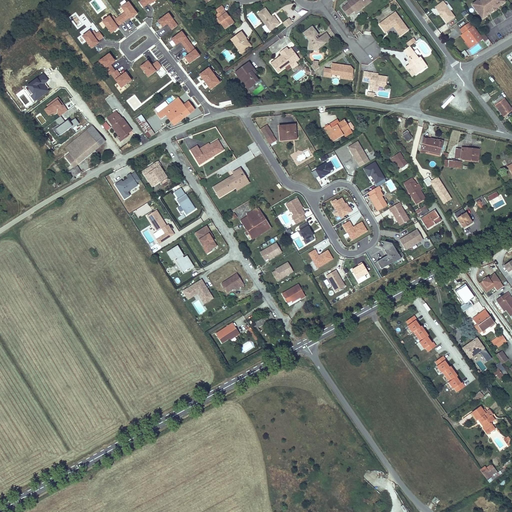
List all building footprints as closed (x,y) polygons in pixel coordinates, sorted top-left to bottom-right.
[(348,16),(355,11),(354,10),(359,6),(361,9),(371,2),(369,0),(349,0),(348,2),(349,4),(343,9),(348,16)] [(500,5),(500,4),(504,1),(503,0),(481,0),(479,2),(478,0),(477,0),(472,5),(481,18),(486,14),(487,15),(500,5)] [(443,1),(435,7),(447,23),(455,17),(450,11),(443,1)] [(219,13),(216,15),(221,23),(226,29),(235,23),(230,17),(224,10),(225,9),(222,6),(217,10),(219,13)] [(266,8),(257,14),(270,32),(280,24),(274,16),(273,18),(266,8)] [(385,32),(393,26),(394,26),(395,27),(396,26),(397,27),(395,29),(400,36),(408,30),(395,13),(380,25),(385,32)] [(283,23),(287,28),(293,24),(289,19),(283,23)] [(460,30),(463,35),(472,46),(482,39),(484,42),(488,39),(484,34),(480,37),(470,23),(460,30)] [(308,50),(314,50),(314,49),(318,50),(318,49),(319,45),(322,43),(325,43),(331,40),(326,33),(319,39),(317,40),(315,38),(317,36),(318,36),(312,27),(304,34),(309,42),(308,50)] [(232,39),(239,50),(242,49),(244,53),(252,47),(248,42),(247,42),(246,40),(247,39),(248,39),(242,32),(232,39)] [(472,46),(463,35),(461,36),(470,48),(472,46)] [(109,48),(100,54),(102,58),(111,52),(109,48)] [(283,57),(282,56),(272,64),(278,73),(290,64),(291,66),(296,62),(295,61),(298,58),(291,49),(289,51),(287,48),(283,51),(286,55),(283,57)] [(412,49),(406,54),(412,63),(405,68),(408,73),(412,70),(415,74),(423,69),(421,67),(425,64),(421,58),(419,59),(412,49)] [(255,70),(249,63),(236,73),(242,81),(243,80),(249,88),(259,81),(254,75),(252,72),(255,70)] [(341,76),(341,77),(348,79),(349,74),(353,74),(353,71),(350,67),(349,67),(348,68),(346,68),(347,66),(333,64),(332,70),(325,69),(324,76),(331,77),(331,75),(341,76)] [(378,76),(372,75),(372,74),(368,73),(367,82),(370,82),(370,85),(379,86),(385,87),(387,77),(378,76)] [(494,100),(492,102),(503,117),(511,110),(511,109),(502,96),(495,101),(494,100)] [(159,116),(161,119),(166,115),(167,118),(174,126),(194,110),(191,106),(189,102),(184,106),(179,98),(167,107),(168,108),(159,116)] [(130,111),(136,119),(141,115),(135,107),(130,111)] [(167,107),(158,114),(159,116),(168,108),(167,107)] [(29,110),(24,115),(35,129),(40,125),(29,110)] [(109,122),(113,127),(112,127),(119,136),(118,137),(121,141),(126,138),(125,136),(127,135),(131,132),(122,119),(119,115),(119,116),(116,112),(107,119),(109,122)] [(141,115),(136,119),(142,128),(147,124),(141,115)] [(331,128),(329,125),(324,128),(332,142),(343,135),(342,134),(350,129),(347,124),(344,120),(338,124),(331,128)] [(147,124),(142,128),(149,138),(154,134),(147,124)] [(284,126),(279,127),(280,138),(296,137),(295,125),(291,125),(284,126)] [(66,148),(70,154),(85,142),(94,152),(105,142),(92,126),(66,148)] [(261,130),(267,139),(272,135),(267,126),(261,130)] [(36,131),(42,139),(47,135),(41,127),(36,131)] [(407,131),(402,135),(407,142),(412,139),(407,131)] [(47,135),(42,139),(48,146),(53,142),(47,135)] [(272,135),(267,139),(270,145),(276,141),(272,135)] [(423,138),(420,149),(440,155),(443,143),(423,138)] [(198,147),(190,151),(196,160),(203,155),(206,161),(223,150),(217,141),(209,146),(201,152),(199,149),(198,147)] [(85,142),(70,154),(66,158),(74,168),(94,152),(85,142)] [(258,153),(257,151),(258,150),(255,142),(249,145),(253,155),(258,153)] [(360,167),(369,162),(358,142),(349,147),(354,157),(356,160),(360,167)] [(456,150),(455,154),(457,155),(457,159),(477,161),(479,150),(462,148),(462,150),(456,150)] [(399,153),(393,157),(401,169),(407,165),(399,153)] [(203,155),(196,160),(199,165),(206,161),(203,155)] [(401,169),(393,157),(391,159),(398,170),(401,169)] [(448,160),(448,167),(456,169),(457,161),(448,160)] [(331,175),(330,174),(333,172),(334,170),(333,168),(334,167),(331,161),(327,163),(326,162),(317,167),(317,168),(312,171),(315,177),(318,176),(319,178),(321,181),(331,175)] [(159,167),(157,163),(143,172),(152,187),(166,178),(159,167)] [(375,163),(365,169),(369,176),(371,175),(376,183),(375,183),(377,187),(379,186),(386,182),(375,163)] [(66,174),(71,182),(75,180),(74,177),(81,173),(77,168),(74,170),(74,169),(66,174)] [(219,198),(235,188),(236,188),(234,185),(238,183),(239,184),(243,182),(243,180),(246,178),(241,169),(233,173),(234,175),(236,178),(233,180),(231,177),(213,188),(219,198)] [(124,200),(140,190),(136,184),(140,181),(141,181),(135,173),(131,176),(130,175),(127,177),(128,180),(123,183),(122,181),(115,185),(124,200)] [(237,191),(250,183),(249,183),(246,178),(243,180),(243,182),(239,184),(238,183),(234,185),(236,188),(235,188),(237,191)] [(404,184),(405,187),(414,181),(412,179),(404,184)] [(414,181),(405,187),(416,204),(425,199),(419,190),(417,186),(414,181)] [(377,187),(368,193),(370,196),(369,197),(378,211),(387,206),(382,197),(383,196),(380,191),(381,190),(379,186),(377,187)] [(178,200),(185,195),(181,189),(174,194),(178,200)] [(496,192),(488,196),(490,200),(499,196),(496,192)] [(195,210),(186,195),(185,195),(178,200),(177,201),(186,216),(195,210)] [(480,196),(474,200),(480,209),(484,206),(483,205),(485,204),(480,196)] [(305,214),(301,208),(302,207),(297,198),(286,205),(290,213),(292,212),(296,220),(294,221),(296,225),(305,219),(303,215),(305,214)] [(336,200),(332,202),(341,218),(352,211),(350,208),(348,209),(342,199),(337,201),(336,200)] [(138,218),(152,209),(148,203),(134,212),(138,218)] [(400,203),(389,209),(391,213),(392,212),(400,226),(409,220),(401,207),(402,206),(400,203)] [(247,214),(248,216),(259,210),(258,208),(247,214)] [(421,212),(416,216),(417,218),(420,216),(421,217),(428,212),(426,209),(422,212),(421,212)] [(248,216),(241,221),(247,232),(249,235),(254,231),(256,234),(269,226),(259,210),(248,216)] [(462,210),(454,214),(463,228),(472,223),(466,213),(464,214),(462,210)] [(166,227),(156,211),(147,217),(157,232),(162,229),(166,227)] [(435,225),(433,221),(439,218),(435,211),(421,220),(427,230),(435,225)] [(349,222),(343,225),(352,240),(367,231),(362,222),(353,228),(349,222)] [(307,223),(299,227),(301,231),(298,232),(301,237),(302,236),(305,240),(304,241),(306,245),(314,240),(312,236),(313,236),(308,227),(309,226),(307,223)] [(159,244),(168,239),(172,236),(174,235),(168,225),(166,227),(162,229),(165,234),(157,240),(159,244)] [(254,231),(249,235),(252,239),(270,228),(269,226),(256,234),(254,231)] [(206,227),(195,234),(204,248),(203,249),(206,254),(211,252),(210,251),(216,247),(211,239),(213,238),(206,227)] [(423,240),(417,230),(399,240),(405,250),(423,240)] [(374,264),(378,271),(404,256),(402,252),(398,254),(393,245),(396,243),(395,241),(392,243),(385,242),(383,249),(387,256),(374,264)] [(282,252),(276,243),(260,253),(265,261),(269,259),(270,260),(282,252)] [(178,246),(167,253),(172,261),(174,259),(182,273),(189,268),(190,270),(194,268),(187,256),(184,258),(183,257),(184,256),(178,246)] [(315,250),(309,254),(317,268),(333,259),(328,251),(319,256),(315,250)] [(511,260),(511,259),(503,265),(507,270),(509,268),(510,270),(511,268),(511,260)] [(293,272),(288,262),(275,270),(276,271),(272,273),(277,282),(293,272)] [(368,273),(362,263),(358,265),(359,266),(352,270),(357,280),(368,273)] [(345,286),(336,270),(326,276),(328,279),(335,291),(336,292),(345,286)] [(228,295),(235,291),(239,288),(241,290),(245,287),(238,276),(223,286),(228,295)] [(503,287),(496,276),(490,281),(488,278),(480,283),(486,293),(494,287),(497,291),(503,287)] [(210,295),(207,289),(205,290),(204,288),(205,288),(201,281),(183,292),(188,300),(198,294),(200,295),(203,300),(210,295)] [(287,303),(291,301),(299,296),(300,298),(301,299),(305,297),(298,285),(282,294),(287,303)] [(511,300),(509,296),(509,295),(507,292),(496,300),(498,303),(500,302),(506,310),(510,316),(511,314),(511,300)] [(204,304),(213,299),(210,295),(203,300),(200,295),(198,294),(204,304)] [(485,310),(473,319),(475,322),(484,316),(488,313),(485,310)] [(274,317),(271,313),(265,316),(266,317),(256,322),(258,327),(274,317)] [(484,316),(475,322),(478,326),(481,331),(483,334),(485,332),(484,331),(495,323),(489,315),(485,318),(484,316)] [(253,323),(251,324),(256,334),(259,332),(256,326),(255,326),(253,323)] [(222,343),(230,338),(234,335),(236,337),(240,334),(233,324),(216,334),(222,343)] [(498,337),(491,342),(496,349),(506,342),(504,339),(501,341),(498,337)] [(477,339),(463,349),(470,359),(484,349),(477,339)] [(433,359),(429,362),(437,372),(455,358),(445,344),(440,348),(441,350),(432,357),(433,359)] [(501,351),(494,356),(500,363),(500,365),(507,360),(501,351)] [(500,373),(496,376),(499,380),(507,374),(500,365),(500,363),(495,366),(498,369),(500,373)] [(484,397),(480,392),(472,398),(476,403),(484,397)] [(480,407),(472,413),(477,420),(478,420),(480,418),(485,425),(483,426),(482,427),(487,434),(496,428),(493,425),(495,424),(490,417),(486,412),(484,409),(483,410),(480,407)] [(492,465),(487,468),(485,467),(480,470),(482,472),(487,480),(498,472),(492,465)]
